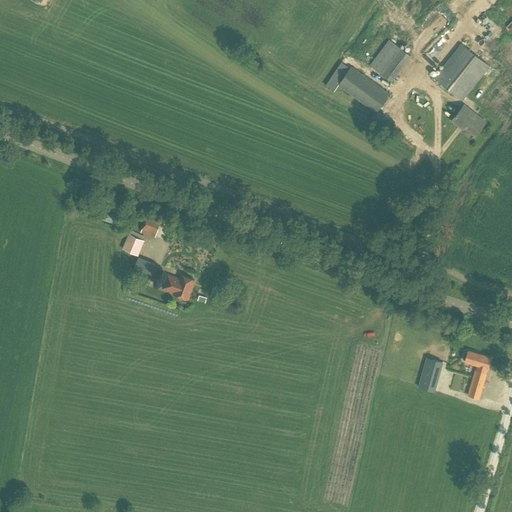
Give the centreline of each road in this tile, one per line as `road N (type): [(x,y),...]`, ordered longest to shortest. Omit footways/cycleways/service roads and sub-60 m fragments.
road 1 (secondary): [(0,132),(511,322)]
road 2 (unclassified): [(479,511),(511,395)]
